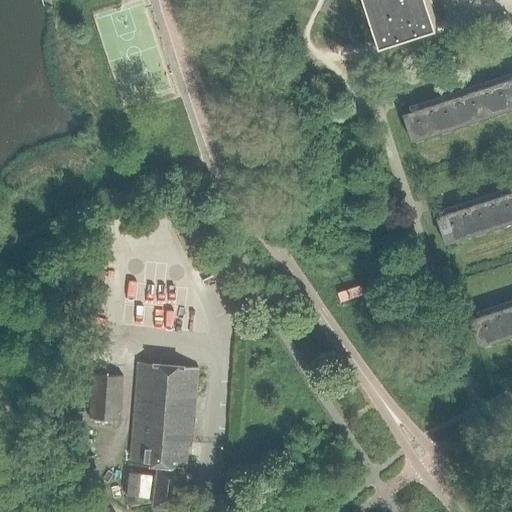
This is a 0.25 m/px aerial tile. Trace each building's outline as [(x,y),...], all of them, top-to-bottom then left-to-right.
[(364,0),(377,36),(433,18),(427,0),(364,0)] [(511,76),(400,113),(409,141),(511,107),(511,76)] [(511,221),(511,191),(434,217),(443,244),(511,221)] [(102,293),(104,271),(85,269),(82,291),(102,293)] [(100,313),(101,297),(93,296),(91,312),(100,313)] [(511,334),(511,304),(467,320),(476,347),(511,334)] [(190,442),(196,367),(136,362),(128,464),(156,466),(151,505),(176,507),(180,468),(184,468),(186,441),(190,442)] [(119,420),(122,376),(92,374),(89,418),(119,420)] [(70,411),(69,428),(81,429),(82,412),(70,411)] [(128,473),(126,495),(149,498),(152,475),(128,473)]
